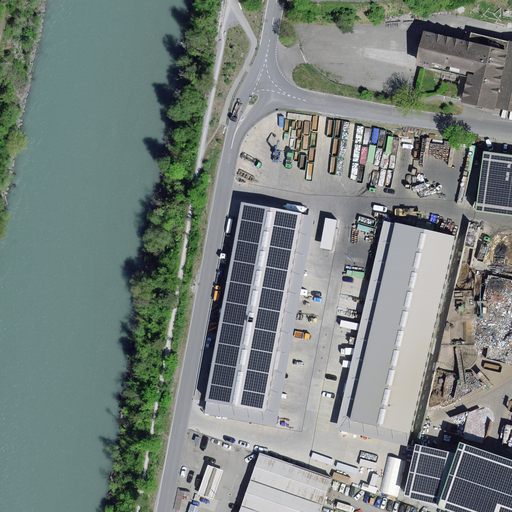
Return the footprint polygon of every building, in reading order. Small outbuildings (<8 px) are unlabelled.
[(470,43),(423,32),(416,60),(468,72),(462,100),(496,109),(496,106),(511,109),(511,43),(472,34),(470,43)] [(511,156),(484,153),(478,203),(511,207),(511,156)] [(302,214),(242,203),(206,400),(266,411),(302,214)] [(477,212),(511,216),(511,207),(478,203),(477,212)] [(314,216),(302,214),(266,411),(206,400),(203,414),(276,427),(314,216)] [(337,220),(326,219),(321,248),(332,250),(337,220)] [(351,422),(396,224),(384,221),(336,430),(408,447),(410,435),(351,422)] [(455,237),(396,224),(351,422),(410,435),(455,237)] [(492,274),(489,285),(501,288),(504,277),(492,274)] [(473,291),(453,291),(442,344),(475,344),(474,318),(489,318),(488,302),(474,303),(473,291)] [(388,443),(385,456),(398,459),(401,447),(388,443)] [(511,511),(511,460),(461,443),(457,454),(438,510),(445,511),(511,511)] [(438,510),(457,454),(416,445),(404,496),(438,510)] [(320,511),(332,479),(260,455),(240,511),(320,511)] [(208,465),(201,486),(215,491),(223,471),(208,465)] [(387,469),(386,474),(402,479),(404,474),(387,469)] [(201,486),(201,485),(198,494),(212,499),(215,491),(201,486)]
